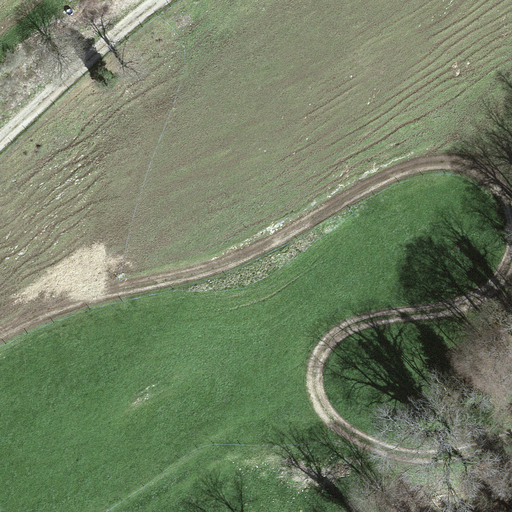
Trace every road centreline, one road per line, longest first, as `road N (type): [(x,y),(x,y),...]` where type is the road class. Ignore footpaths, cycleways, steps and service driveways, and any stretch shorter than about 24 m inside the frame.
road 1 (track): [(511,208),(492,181),(465,165),(402,168),(224,263),(87,298),(0,333)]
road 2 (track): [(511,435),(428,457),(368,443),(322,407),(315,369),(330,335),(352,322),(477,298),(498,281),(511,252)]
road 3 (trunk): [(290,0),(511,417)]
road 4 (track): [(157,0),(0,141)]
